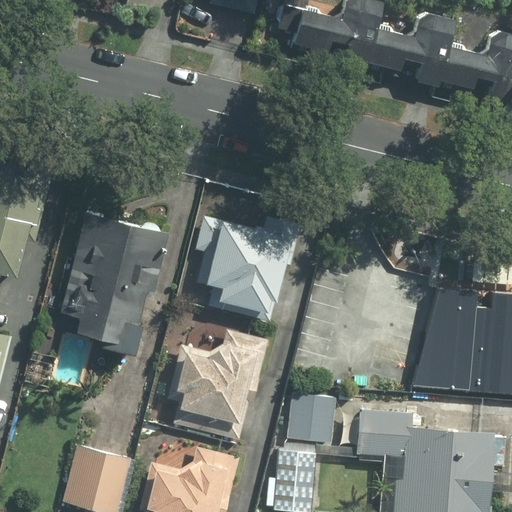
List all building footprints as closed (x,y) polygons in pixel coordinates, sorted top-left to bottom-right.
[(511,102),(511,24),(494,20),(486,51),(449,42),(456,11),(418,1),(410,35),(376,26),(382,0),(302,0),(291,48),(511,102)] [(0,280),(1,275),(15,278),(24,237),(34,239),(48,181),(0,169),(0,280)] [(143,293),(151,295),(159,267),(154,266),(163,232),(85,211),(58,312),(76,317),(72,330),(107,340),(106,346),(130,353),(139,321),(136,320),(143,293)] [(299,237),(201,212),(192,250),(206,253),(198,285),(219,290),(214,306),(271,321),(285,266),(291,268),(299,237)] [(511,295),(436,290),(412,385),(511,394),(511,295)] [(173,422),(238,437),(247,397),(253,399),(267,337),(225,327),(222,339),(207,350),(179,343),(167,399),(178,401),(173,422)] [(0,377),(12,335),(0,332),(0,377)] [(333,394),(291,393),(289,438),(331,440),(333,394)] [(409,414),(358,410),(355,451),(399,455),(394,511),(489,511),(495,433),(408,426),(409,414)] [(150,511),(221,511),(238,455),(195,445),(192,458),(180,468),(149,461),(138,507),(151,510),(150,511)] [(117,511),(129,458),(74,447),(62,503),(104,511),(117,511)] [(275,477),(269,476),(267,504),(273,505),(273,509),(309,511),(314,451),(278,448),(275,477)]
